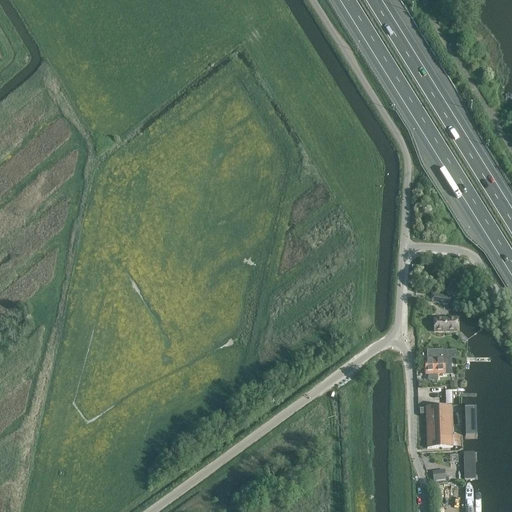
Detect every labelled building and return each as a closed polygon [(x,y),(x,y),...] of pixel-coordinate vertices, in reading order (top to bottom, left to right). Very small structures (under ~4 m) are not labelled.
[(434,294),(432,303),(450,306),(451,297),(434,294)] [(457,331),(458,321),(432,319),(432,329),(457,331)] [(426,369),(425,370),(425,373),(426,374),(426,376),(429,375),(429,381),(438,381),(437,375),(445,375),(444,359),(443,351),(427,351),(428,359),(426,360),(426,369)] [(465,403),(464,407),(465,439),(474,439),(473,407),(473,403),(471,401),(467,401),(465,403)] [(452,407),(426,408),(426,414),(427,449),(453,448),(453,447),(453,436),(452,407)] [(474,449),(465,449),(465,478),(475,478),(474,449)] [(445,472),(433,474),(434,482),(446,480),(445,472)] [(473,484),(470,481),(467,483),(466,487),(466,495),(466,511),(474,511),(474,495),(474,487),(473,484)]
